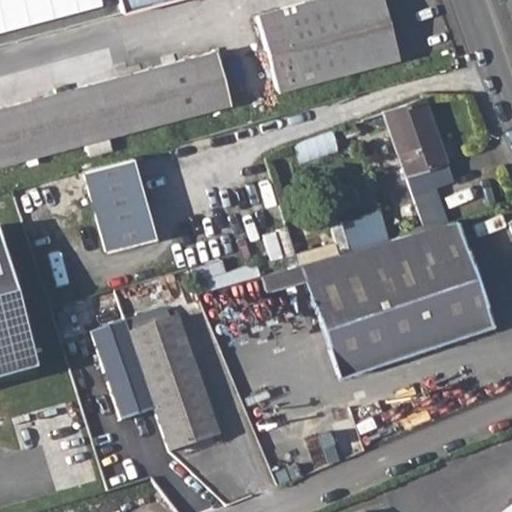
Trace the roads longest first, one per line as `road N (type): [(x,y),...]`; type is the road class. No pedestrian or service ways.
road 1 (unknown): [(239,0),(0,60)]
road 2 (unknown): [(195,511),(160,470),(102,428),(69,331)]
road 3 (residential): [(511,120),(467,0)]
